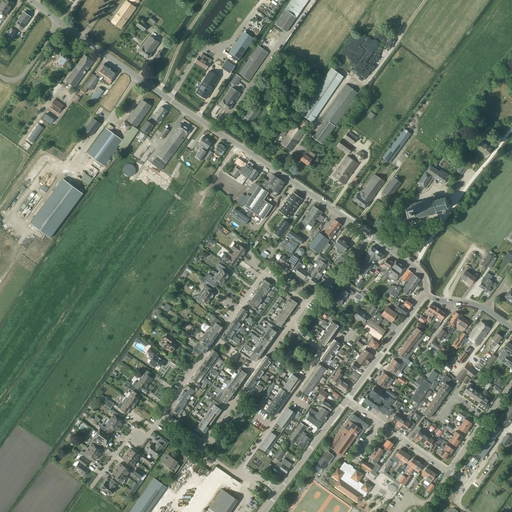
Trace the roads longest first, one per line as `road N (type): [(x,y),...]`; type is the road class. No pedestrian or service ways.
road 1 (tertiary): [(370,235),(29,0)]
road 2 (residential): [(162,413),(263,273),(306,302)]
road 3 (residential): [(235,475),(322,349),(290,326)]
road 4 (residential): [(203,442),(290,326)]
road 5 (tertiary): [(346,400),(425,293)]
road 6 (residential): [(448,471),(346,400)]
